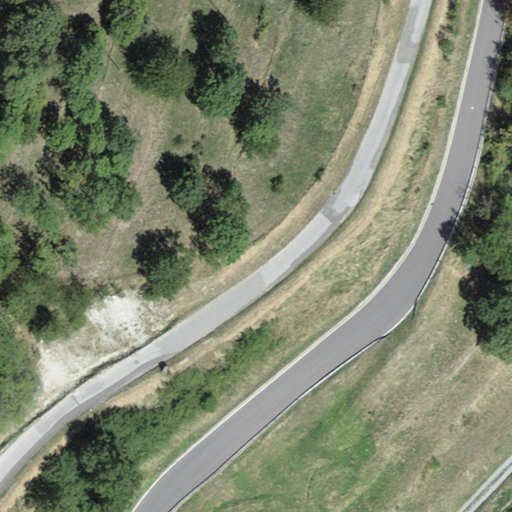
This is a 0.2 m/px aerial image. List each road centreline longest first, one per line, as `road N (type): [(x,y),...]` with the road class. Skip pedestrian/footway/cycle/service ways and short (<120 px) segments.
road 1 (unclassified): [(420,0),(371,149),(332,214),(247,291),(75,404),(0,475)]
road 2 (tertiary): [(148,511),(398,294),(443,212),(495,0)]
